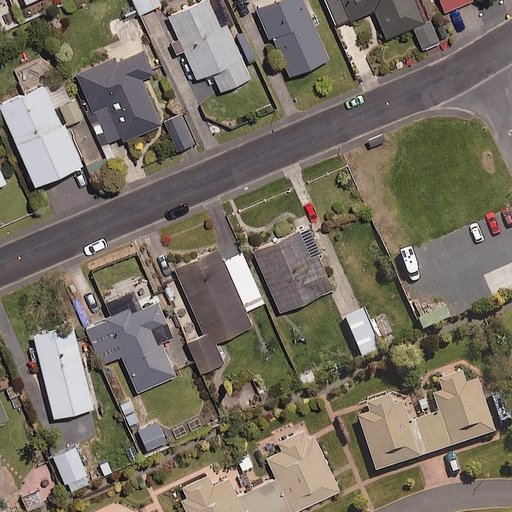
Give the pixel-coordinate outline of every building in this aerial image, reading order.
[(157,0),(132,0),(139,14),(160,5),(157,0)] [(240,34),(224,0),(207,0),(163,19),(177,52),(184,49),(197,78),(212,71),(221,90),(250,78),(232,38),(240,34)] [(301,0),(278,0),(255,10),(268,39),(273,37),(290,75),(328,59),(301,0)] [(387,37),(413,26),(423,50),(440,43),(430,19),(424,21),(414,0),(326,0),(337,25),(375,9),(387,37)] [(436,0),(442,12),(471,0),(436,0)] [(77,72),(107,140),(122,134),(124,140),(161,124),(141,78),(153,73),(143,50),(114,62),(112,57),(77,72)] [(86,115),(78,96),(54,107),(44,84),(0,103),(0,105),(34,186),(84,165),(67,124),(86,115)] [(193,144),(182,114),(166,121),(177,150),(193,144)] [(335,288),(308,227),(255,251),(281,311),(335,288)] [(223,261),(218,249),(176,268),(206,334),(187,343),(201,373),(223,363),(215,342),(251,326),(244,310),(264,302),(242,252),(223,261)] [(511,291),(511,262),(484,275),(494,299),(511,291)] [(172,337),(156,302),(141,309),(134,293),(107,305),(112,317),(87,328),(102,363),(122,354),(138,391),(175,375),(160,342),(172,337)] [(382,351),(364,310),(344,319),(362,360),(382,351)] [(385,316),(372,322),(379,339),(392,333),(385,316)] [(93,408),(72,324),(33,334),(55,418),(93,408)] [(394,406),(390,394),(367,402),(370,414),(359,417),(378,473),(496,435),(479,383),(467,387),(463,376),(438,384),(442,394),(435,396),(441,414),(410,424),(403,403),(394,406)] [(132,399),(121,403),(130,425),(140,420),(132,399)] [(166,442),(157,419),(135,429),(145,451),(166,442)] [(209,474),(182,486),(185,492),(180,495),(187,511),(290,511),(339,490),(314,434),(307,437),(304,429),(277,441),(281,449),(267,456),(277,478),(237,496),(227,473),(212,480),(209,474)] [(249,450),(234,455),(241,475),(256,470),(249,450)]
